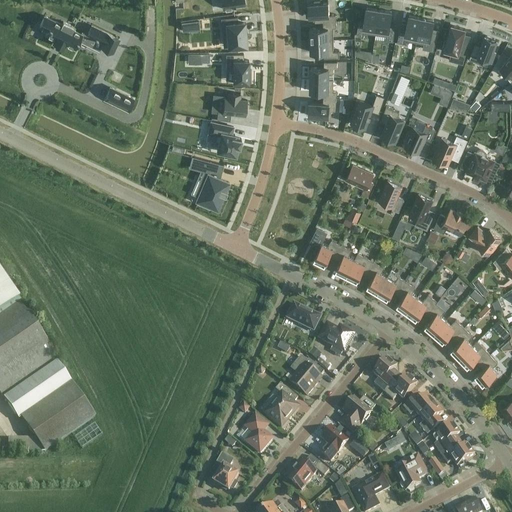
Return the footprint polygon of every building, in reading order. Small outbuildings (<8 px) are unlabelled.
[(221,0),(223,9),(233,8),(233,5),(244,3),(243,0),(221,0)] [(322,15),(323,21),(336,21),(335,14),(329,14),(328,3),(320,3),(320,1),(311,2),(312,4),(308,4),(309,16),(322,15)] [(375,34),(379,9),(367,8),(364,22),(358,21),(357,36),(363,37),(364,32),(375,34)] [(391,11),(379,9),(375,34),(387,36),(386,40),(393,41),(395,27),(389,26),(391,11)] [(416,42),(421,18),(409,15),(407,26),(401,25),(397,42),(404,44),(405,40),(416,42)] [(86,44),(90,36),(90,35),(87,34),(82,31),(81,33),(72,29),(73,26),(63,21),(62,24),(44,16),(39,26),(47,30),(45,34),(54,38),(53,42),(63,47),(65,43),(74,48),(78,40),(86,44)] [(246,45),(243,22),(237,23),(237,16),(220,18),(222,33),(228,33),(229,46),(246,45)] [(434,20),(421,18),(416,42),(423,44),(422,49),(433,51),(438,33),(431,32),(434,20)] [(336,27),(336,21),(323,21),(323,28),(310,28),(310,40),(333,39),(333,27),(336,27)] [(91,25),(87,34),(90,35),(90,36),(103,42),(101,47),(112,52),(119,39),(91,25)] [(460,45),(465,29),(452,25),(445,49),(451,51),(449,59),(462,63),(467,47),(460,45)] [(475,43),(469,59),(487,66),(489,60),(491,61),(495,51),(493,50),(497,39),(485,35),(483,42),(482,42),(481,46),(475,43)] [(334,50),(333,39),(310,40),(311,52),(324,52),(324,58),(339,58),(339,50),(334,50)] [(511,53),(499,69),(508,77),(511,82),(511,81),(511,53)] [(243,54),(226,54),(226,70),(233,70),(233,81),(249,81),(250,72),(248,72),(248,60),(243,60),(243,54)] [(311,67),(310,79),(328,79),(328,73),(333,73),(333,68),(337,68),(337,61),(323,61),(323,67),(311,67)] [(333,79),(328,79),(310,79),(310,91),(323,91),(323,97),(336,98),(336,91),(333,91),(333,79)] [(110,87),(104,99),(127,110),(133,99),(110,87)] [(217,111),(216,119),(229,120),(230,113),(245,115),(247,100),(239,99),(240,94),(228,92),(228,98),(224,97),(222,112),(217,111)] [(359,99),(351,122),(366,127),(371,111),(379,113),(385,97),(376,94),(373,104),(359,99)] [(335,110),(336,98),(323,97),(323,103),(310,102),(309,115),(314,115),(314,117),(323,118),(323,116),(331,116),(331,110),(335,110)] [(397,117),(400,112),(386,106),(380,121),(386,123),(381,136),(395,142),(405,120),(397,117)] [(210,122),(209,129),(210,129),(209,133),(216,134),(215,140),(219,141),(217,151),(235,155),(237,146),(239,146),(241,139),(240,138),(241,138),(234,136),(234,134),(231,134),(233,126),(220,124),(210,122)] [(413,127),(405,146),(418,152),(425,138),(431,141),(436,130),(425,125),(423,131),(413,127)] [(462,135),(468,138),(472,128),(466,125),(462,135)] [(454,143),(441,137),(432,159),(448,165),(452,155),(459,157),(466,141),(457,137),(454,143)] [(486,180),(495,160),(486,157),(486,155),(486,153),(485,151),(483,150),(481,150),(479,150),(478,151),(476,152),(475,152),(474,154),(468,151),(461,167),(467,169),(466,171),(473,174),(472,176),(478,179),(479,177),(486,180)] [(194,157),(191,166),(198,168),(204,169),(199,180),(204,182),(196,201),(200,202),(199,204),(209,208),(210,207),(217,210),(229,182),(220,178),(223,165),(194,157)] [(373,174),(353,164),(346,180),(364,187),(361,194),(367,197),(374,182),(370,181),(373,174)] [(388,180),(378,201),(393,207),(392,209),(398,212),(404,199),(398,196),(402,186),(388,180)] [(492,197),(495,191),(488,188),(485,194),(492,197)] [(433,200),(419,194),(409,214),(417,218),(416,224),(427,229),(433,216),(427,213),(433,200)] [(450,208),(446,216),(441,214),(433,228),(444,233),(446,227),(460,234),(469,218),(463,215),(463,214),(457,211),(456,211),(450,208)] [(357,220),(360,213),(352,209),(351,213),(346,211),(343,216),(348,219),(349,217),(357,220)] [(345,218),(343,224),(350,227),(352,221),(345,218)] [(478,226),(469,236),(478,243),(477,244),(489,254),(501,238),(489,229),(486,234),(483,232),(484,231),(478,226)] [(399,239),(402,232),(396,229),(393,237),(399,239)] [(434,243),(438,234),(431,231),(427,240),(434,243)] [(380,234),(377,240),(383,243),(386,237),(380,234)] [(317,253),(314,259),(325,265),(329,256),(335,258),(341,245),(331,240),(328,246),(322,242),(321,245),(318,244),(315,252),(317,253)] [(341,245),(335,258),(340,261),(335,270),(346,276),(355,259),(349,256),(352,250),(341,245)] [(465,251),(460,248),(456,254),(461,258),(465,251)] [(511,253),(510,254),(506,248),(493,261),(499,269),(503,266),(511,277),(511,253)] [(358,252),(355,259),(346,276),(357,281),(362,271),(367,274),(374,261),(358,252)] [(372,277),(367,286),(377,293),(387,276),(381,273),(384,267),(374,261),(367,274),(372,277)] [(0,310),(19,298),(0,269),(0,310)] [(387,276),(377,293),(387,299),(393,290),(398,293),(406,281),(396,274),(392,280),(387,276)] [(478,277),(473,281),(483,295),(488,290),(478,277)] [(403,296),(396,305),(406,312),(417,297),(412,293),(415,287),(406,281),(398,293),(403,296)] [(448,286),(443,282),(436,292),(441,296),(448,286)] [(417,297),(406,312),(416,319),(422,310),(427,314),(436,303),(437,301),(428,294),(423,301),(417,297)] [(497,311),(503,309),(499,299),(492,302),(497,311)] [(0,314),(0,394),(3,398),(18,421),(21,419),(44,452),(94,417),(56,361),(59,359),(19,301),(0,314)] [(431,318),(424,326),(434,334),(446,319),(441,315),(445,310),(436,303),(427,314),(431,318)] [(315,314),(294,304),(287,318),(314,331),(320,319),(314,316),(315,314)] [(446,319),(434,334),(443,342),(449,334),(454,338),(464,327),(456,319),(451,324),(446,319)] [(338,331),(327,325),(319,339),(344,353),(351,340),(352,341),(354,337),(353,337),(354,335),(340,327),(338,331)] [(458,342),(451,349),(459,358),(473,345),(468,340),(473,335),(464,327),(454,338),(458,342)] [(511,345),(510,339),(501,347),(503,349),(511,347),(511,345)] [(287,353),(290,347),(281,343),(278,349),(287,353)] [(473,345),(459,358),(467,366),(475,359),(479,364),(490,354),(482,345),(477,349),(473,345)] [(313,348),(309,354),(317,360),(321,355),(313,348)] [(483,368),(475,375),(483,384),(488,380),(490,381),(496,376),(495,374),(497,372),(493,367),(498,362),(490,354),(479,364),(483,368)] [(290,382),(307,396),(318,383),(317,382),(321,378),(316,374),(320,369),(309,360),(307,362),(301,357),(294,365),(300,370),(290,382)] [(378,368),(373,374),(379,379),(374,384),(383,392),(394,380),(389,375),(397,366),(387,358),(381,364),(380,363),(377,366),(378,368)] [(262,376),(266,370),(261,366),(256,372),(262,376)] [(394,380),(383,392),(393,401),(398,395),(403,400),(417,384),(407,376),(400,384),(394,380)] [(282,395),(266,414),(281,427),(298,407),(293,404),(298,398),(281,384),(276,390),(282,395)] [(412,399),(403,407),(410,416),(415,412),(420,417),(436,403),(432,398),(431,399),(427,394),(422,398),(418,394),(412,399)] [(372,413),(371,412),(375,407),(364,397),(359,403),(354,398),(344,411),(348,415),(341,423),(353,433),(360,425),(361,425),(372,413)] [(511,400),(501,409),(509,420),(508,422),(511,426),(511,400)] [(250,408),(244,403),(239,409),(245,414),(250,408)] [(436,403),(420,417),(424,422),(419,426),(427,435),(437,427),(443,422),(438,417),(443,413),(439,408),(440,407),(436,403)] [(260,453),(272,439),(263,431),(268,425),(255,415),(246,427),(253,433),(246,442),(260,453)] [(401,417),(397,421),(404,428),(408,424),(401,417)] [(439,441),(434,445),(441,455),(454,446),(450,440),(460,434),(452,423),(435,435),(439,441)] [(348,441),(331,426),(321,439),(328,445),(321,454),(331,462),(348,441)] [(403,437),(407,435),(402,429),(397,434),(400,437),(403,437)] [(417,447),(423,442),(415,432),(409,437),(417,447)] [(235,442),(228,437),(223,443),(230,449),(235,442)] [(378,446),(372,441),(366,448),(372,452),(378,446)] [(422,443),(417,446),(423,455),(429,452),(422,443)] [(454,446),(441,455),(447,464),(453,461),(457,467),(459,465),(460,467),(464,465),(463,463),(474,455),(467,444),(457,451),(454,446)] [(233,461),(222,455),(213,470),(219,474),(214,482),(222,487),(221,488),(226,491),(227,490),(229,491),(231,488),(233,490),(237,483),(234,482),(239,475),(228,468),(233,461)] [(418,456),(408,461),(409,464),(396,472),(401,483),(400,485),(402,489),(405,489),(406,491),(407,490),(410,492),(414,490),(414,487),(420,484),(418,479),(428,474),(418,456)] [(434,460),(430,464),(434,471),(439,468),(434,460)] [(313,469),(303,461),(287,479),(301,491),(317,471),(324,477),(329,471),(319,463),(313,469)] [(339,479),(334,475),(329,481),(334,485),(339,479)] [(389,488),(382,475),(354,490),(365,511),(366,511),(379,506),(374,496),(389,488)] [(349,511),(354,509),(347,497),(340,500),(342,504),(330,511),(349,511)] [(481,511),(478,505),(479,505),(475,497),(465,502),(465,504),(456,509),(457,511),(481,511)] [(299,498),(294,504),(301,511),(306,505),(299,498)]
